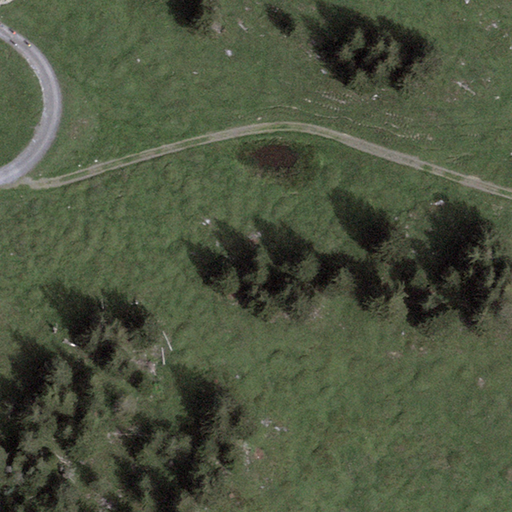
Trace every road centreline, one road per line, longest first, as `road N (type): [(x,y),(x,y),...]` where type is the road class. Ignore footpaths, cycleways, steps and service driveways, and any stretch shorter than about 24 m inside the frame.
road 1 (track): [(7,174),(42,183),(212,137),(290,125),(335,133),(511,196)]
road 2 (track): [(7,174),(37,151),(52,103),(38,61),(0,30)]
